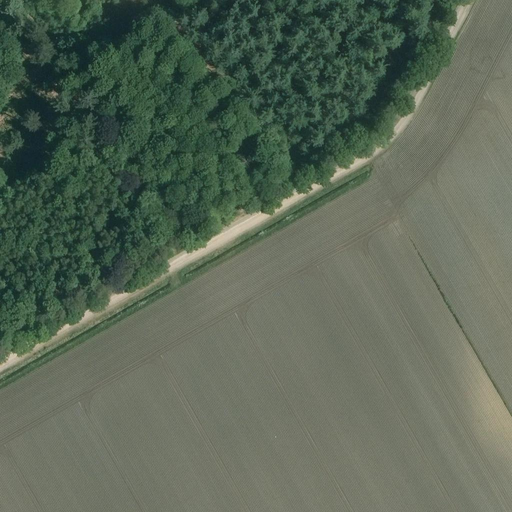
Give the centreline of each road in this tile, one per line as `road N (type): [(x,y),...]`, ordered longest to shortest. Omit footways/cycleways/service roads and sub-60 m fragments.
road 1 (track): [(472,0),(408,117),(372,156),(0,368)]
road 2 (track): [(16,0),(211,246)]
